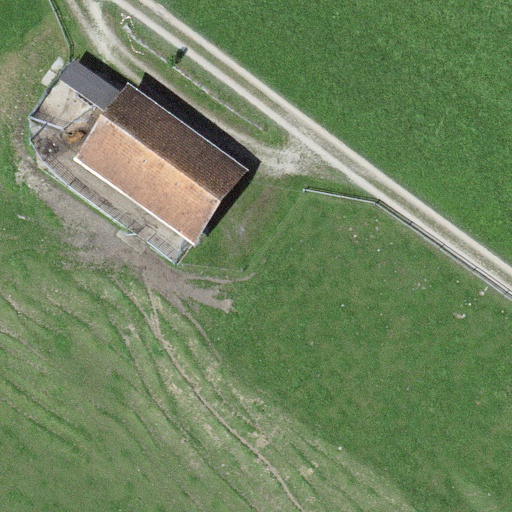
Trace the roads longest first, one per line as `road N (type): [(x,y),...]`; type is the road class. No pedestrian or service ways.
road 1 (track): [(127,0),(511,284)]
road 2 (track): [(356,168),(258,159),(90,41),(77,0)]
